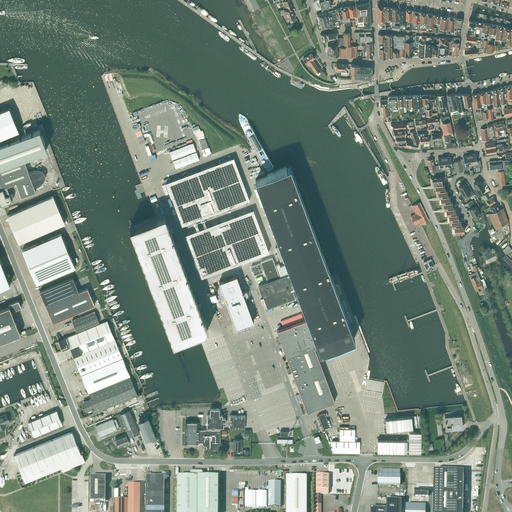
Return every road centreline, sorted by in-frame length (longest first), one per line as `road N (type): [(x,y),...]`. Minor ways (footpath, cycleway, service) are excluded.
road 1 (unclassified): [(314,459),(97,457),(83,440),(0,233)]
road 2 (unknown): [(261,312),(226,337),(281,460)]
road 3 (unclassified): [(363,459),(457,459),(502,416)]
road 4 (unclassified): [(471,315),(412,176)]
